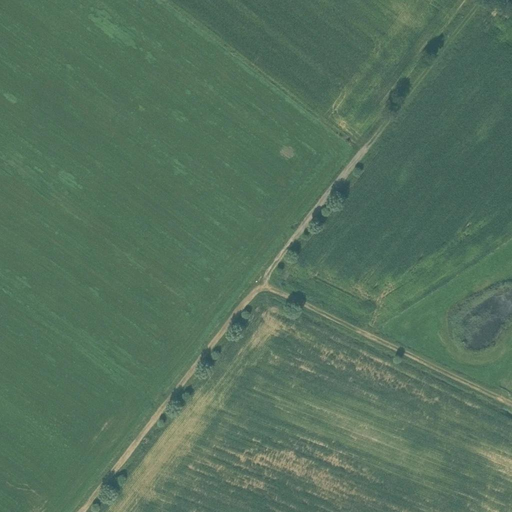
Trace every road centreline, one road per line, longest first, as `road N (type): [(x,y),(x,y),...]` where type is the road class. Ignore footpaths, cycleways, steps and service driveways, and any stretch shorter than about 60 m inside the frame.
road 1 (track): [(482,0),(262,286)]
road 2 (track): [(262,286),(85,511)]
road 3 (track): [(262,286),(511,404)]
